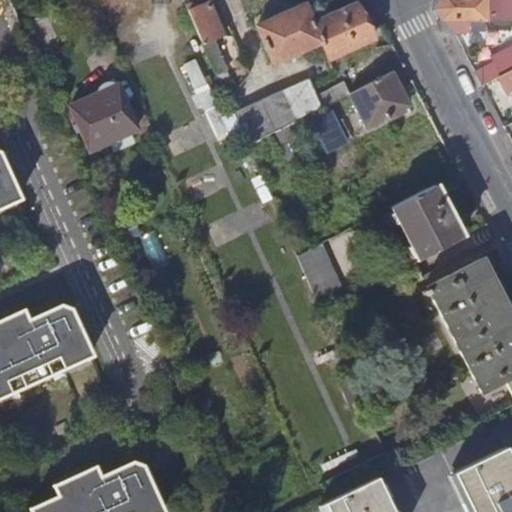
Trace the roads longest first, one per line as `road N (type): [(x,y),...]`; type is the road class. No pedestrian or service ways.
road 1 (tertiary): [(406,0),(511,201)]
road 2 (unknown): [(110,0),(196,201)]
